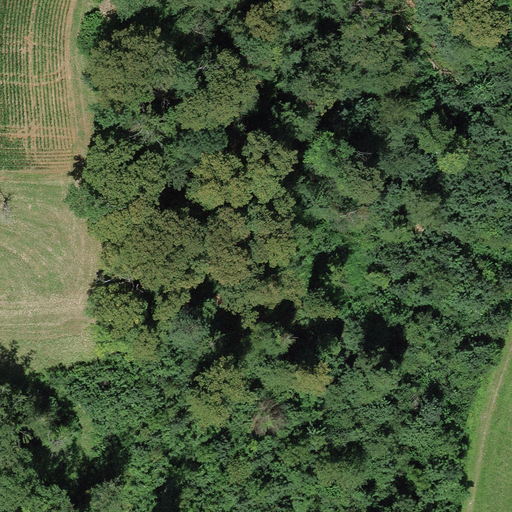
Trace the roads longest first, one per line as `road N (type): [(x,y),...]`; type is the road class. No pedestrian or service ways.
road 1 (track): [(12,368),(77,399),(90,450),(73,481),(27,511)]
road 2 (track): [(511,321),(482,411),(464,511)]
